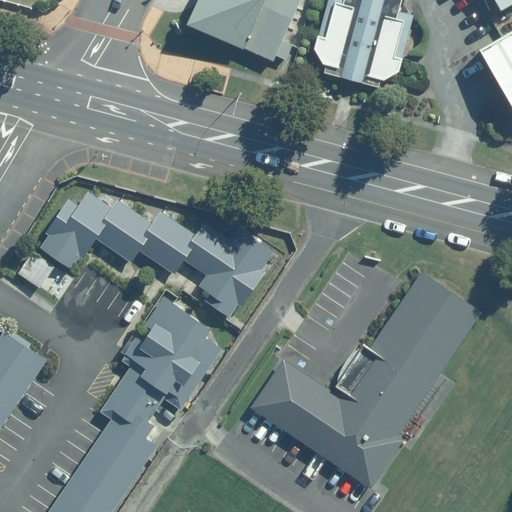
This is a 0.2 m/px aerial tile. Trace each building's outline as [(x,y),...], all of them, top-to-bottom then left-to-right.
[(201,0),(190,25),(245,49),(245,48),(274,60),(277,55),(288,60),(295,43),(286,39),(303,0),(201,0)] [(403,0),(328,0),(315,48),(325,64),(327,65),(326,73),(381,87),(382,80),(387,80),(401,71),(415,15),(401,12),(403,0)] [(511,0),(487,0),(496,14),(511,5),(511,0)] [(511,36),(485,52),(511,98),(511,36)] [(108,210),(89,193),(76,208),(71,206),(39,245),(74,270),(101,239),(133,261),(142,250),(177,273),(189,257),(206,271),(194,291),(181,311),(163,299),(149,324),(156,329),(144,347),(136,339),(128,353),(134,358),(104,401),(119,413),(50,511),(112,511),(156,446),(146,440),(156,430),(150,421),(177,383),(182,390),(232,317),(272,251),(237,226),(230,240),(203,223),(191,237),(161,215),(150,227),(133,215),(116,202),(108,210)] [(54,263),(33,249),(18,273),(39,287),(54,263)] [(336,394),(282,357),(249,405),(370,487),(403,439),(397,434),(480,310),(420,270),(368,347),(362,343),(333,384),(339,389),(336,394)] [(0,434),(51,361),(8,331),(0,342),(0,434)]
